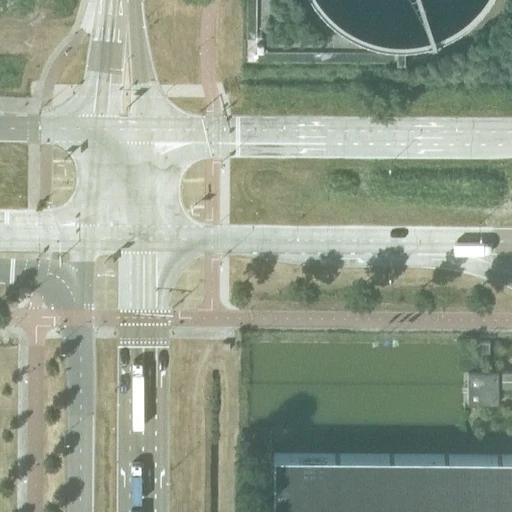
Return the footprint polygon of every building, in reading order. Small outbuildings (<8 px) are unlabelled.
[(405,62),(405,53),(401,53),(396,53),(396,62),(405,62)] [(489,351),(489,340),(478,340),(478,351),(489,351)] [(498,403),(498,372),(468,371),(467,402),(498,403)] [(511,386),(511,371),(502,371),(502,386),(511,386)] [(511,511),(511,454),(273,453),(273,511),(511,511)]
